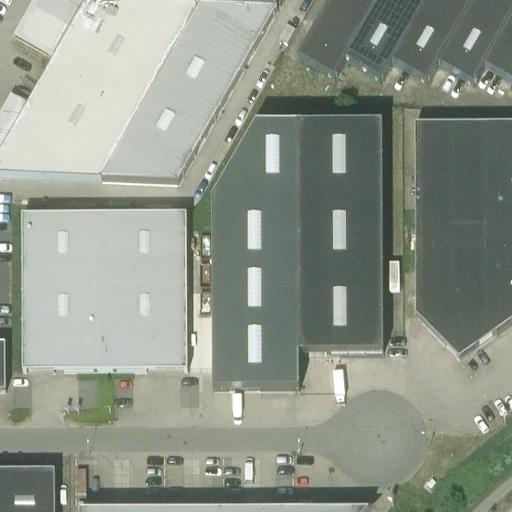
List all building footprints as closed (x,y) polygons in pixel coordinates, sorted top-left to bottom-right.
[(39,0),(13,46),(52,68),(0,158),(0,180),(102,185),(201,10),(187,9),(161,8),(161,0),(39,0)] [(201,10),(102,185),(178,188),(278,13),(277,13),(277,7),(282,7),(285,0),(187,0),(187,9),(201,10)] [(335,83),(346,65),(383,0),(333,0),(298,62),(335,83)] [(392,67),(430,0),(383,0),(346,65),(381,85),(392,67)] [(428,87),(439,69),(478,0),(430,0),(392,67),(428,87)] [(474,90),(485,71),(511,24),(511,0),(478,0),(439,69),(474,90)] [(511,24),(485,71),(511,86),(511,24)] [(415,319),(459,363),(511,324),(511,128),(415,128),(415,319)] [(383,339),(382,129),(256,129),(212,206),(213,395),(299,394),(298,359),(330,358),(383,358),(383,339)] [(146,355),(183,355),(184,375),(187,375),(187,219),(22,219),(23,376),(26,376),(26,356),(63,355),(63,375),(147,375),(146,355)] [(0,511),(55,511),(55,475),(0,475),(0,511)]
